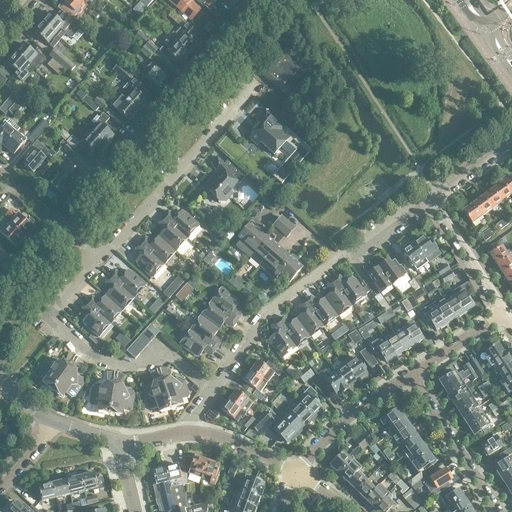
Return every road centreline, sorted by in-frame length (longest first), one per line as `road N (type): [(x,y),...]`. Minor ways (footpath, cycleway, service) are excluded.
road 1 (residential): [(212,389),(258,318),(422,207)]
road 2 (residential): [(212,389),(169,354),(144,365),(99,360),(52,320),(101,259)]
road 3 (residential): [(101,259),(249,97),(249,86),(226,65)]
road 4 (residential): [(503,316),(431,202),(511,143)]
road 5 (tertiary): [(226,65),(74,235)]
road 6 (residential): [(500,511),(410,378)]
road 7 (residential): [(294,470),(351,413),(410,378)]
